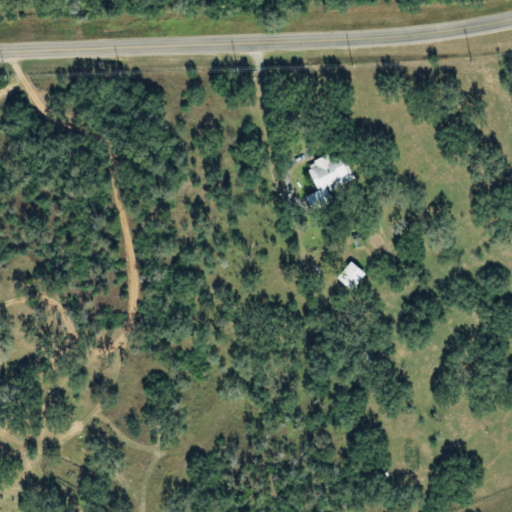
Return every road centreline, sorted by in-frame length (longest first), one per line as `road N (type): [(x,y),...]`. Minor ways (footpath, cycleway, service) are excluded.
road 1 (secondary): [(0,54),(278,47),(511,20)]
road 2 (residential): [(416,483),(342,330),(324,195),(370,132),(407,38)]
road 3 (residential): [(158,188),(134,51)]
